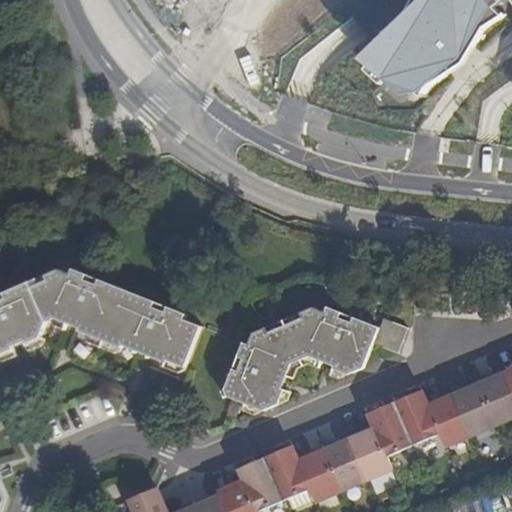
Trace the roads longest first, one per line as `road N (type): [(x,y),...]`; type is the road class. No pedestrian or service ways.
road 1 (residential): [(511,334),(195,458),(130,431),(52,456),(30,511)]
road 2 (unclassified): [(106,0),(124,35),(198,125),(281,163),(384,190),(511,203)]
